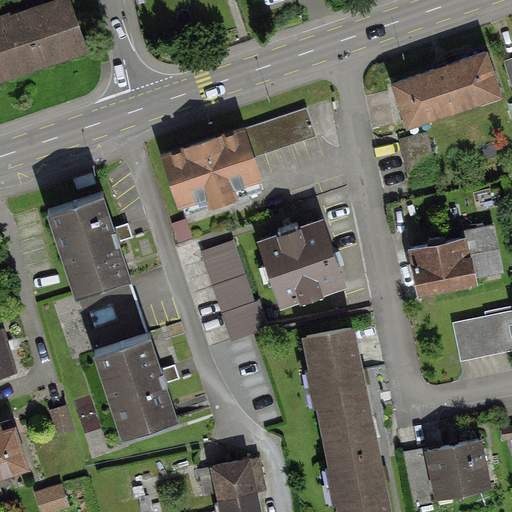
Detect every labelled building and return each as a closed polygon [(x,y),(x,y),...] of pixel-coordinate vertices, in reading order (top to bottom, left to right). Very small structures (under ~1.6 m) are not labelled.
[(69,0),(0,21),(0,73),(90,46),(76,0),(69,0)] [(500,94),(485,51),(391,83),(405,126),(500,94)] [(292,110),(165,151),(181,201),(262,175),(255,152),(301,137),(292,110)] [(430,133),(404,140),(418,189),(444,180),(430,133)] [(101,174),(46,192),(77,291),(133,273),(101,174)] [(330,216),(259,239),(280,305),(351,282),(330,216)] [(492,231),(404,249),(415,299),(502,281),(492,231)] [(239,239),(208,249),(234,329),(265,319),(239,239)] [(511,313),(452,327),(461,365),(510,354),(511,353),(511,313)] [(147,316),(92,335),(126,436),(181,418),(147,316)] [(356,320),(307,330),(326,432),(375,422),(356,320)] [(1,337),(0,337),(0,385),(15,380),(1,337)] [(15,414),(0,418),(0,473),(30,463),(15,414)] [(511,438),(511,420),(500,423),(503,440),(511,438)] [(393,511),(375,422),(326,432),(341,511),(393,511)] [(484,429),(426,439),(435,492),(493,481),(484,429)] [(264,488),(257,457),(201,471),(205,490),(217,488),(220,501),(214,503),(216,511),(259,511),(254,490),(264,488)] [(69,482),(45,489),(51,511),(76,505),(69,482)]
